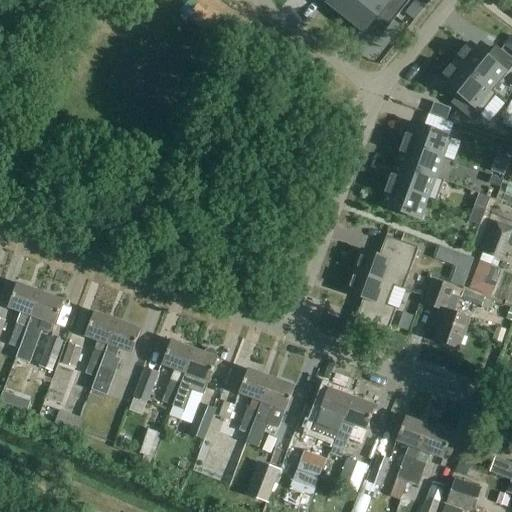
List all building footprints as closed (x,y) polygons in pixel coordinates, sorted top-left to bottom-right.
[(325,0),(324,3),(344,19),(359,0),(325,0)] [(359,0),(344,19),(363,34),(383,9),(395,19),(410,0),(359,0)] [(469,43),(454,62),(490,91),(505,72),(508,74),(511,68),(511,61),(498,50),(490,60),(469,43)] [(454,62),(439,81),(461,98),(454,107),(474,123),(496,95),(490,91),(454,62)] [(450,109),(439,105),(435,117),(446,121),(450,109)] [(511,129),(511,116),(506,114),(502,126),(511,129)] [(411,122),(403,144),(442,158),(450,137),(411,122)] [(403,144),(396,164),(435,178),(442,158),(403,144)] [(511,149),(500,145),(496,158),(508,163),(511,151),(511,149)] [(396,164),(388,185),(427,200),(435,203),(443,181),(435,178),(396,164)] [(492,177),(489,184),(500,188),(503,181),(492,177)] [(388,185),(381,206),(420,220),(427,200),(388,185)] [(497,204),(510,207),(511,198),(511,187),(502,185),(497,204)] [(479,195),(474,208),(485,211),(489,198),(479,195)] [(471,215),(469,222),(479,226),(482,219),(471,215)] [(511,288),(511,286),(511,276),(494,269),(498,259),(503,261),(508,246),(511,247),(511,228),(494,222),(469,288),(511,304),(511,288)] [(361,251),(353,272),(394,287),(404,290),(418,249),(386,236),(378,257),(361,251)] [(440,247),(435,260),(456,267),(469,272),(474,259),(440,247)] [(353,272),(345,293),(363,299),(356,319),(389,331),(396,309),(387,306),(394,287),(353,272)] [(432,279),(423,303),(440,310),(436,321),(442,324),(435,340),(459,349),(471,319),(447,309),(455,288),(432,279)] [(9,345),(19,349),(40,293),(16,284),(7,308),(20,313),(9,345)] [(463,291),(460,299),(482,307),(485,299),(464,290),(463,291)] [(40,293),(19,349),(15,359),(30,364),(43,330),(39,328),(42,321),(55,326),(64,302),(40,293)] [(97,342),(89,363),(84,361),(80,372),(95,378),(117,322),(94,313),(84,337),(97,342)] [(403,313),(397,328),(409,333),(415,318),(403,313)] [(117,322),(95,378),(91,390),(107,396),(121,359),(116,357),(119,350),(131,355),(140,331),(117,322)] [(497,328),(492,341),(501,344),(505,331),(497,328)] [(51,338),(40,367),(52,372),(62,342),(51,338)] [(173,406),(194,351),(170,342),(162,366),(175,371),(163,403),(173,406)] [(69,344),(62,363),(75,368),(82,349),(69,344)] [(194,351),(173,406),(184,411),(192,392),(204,396),(209,384),(217,360),(194,351)] [(144,369),(134,398),(147,403),(157,373),(144,369)] [(248,371),(239,395),(253,400),(250,408),(249,408),(240,431),(241,432),(249,435),(270,379),(248,371)] [(246,444),(247,445),(257,449),(267,425),(273,407),(285,412),(294,388),(272,380),(270,379),(249,435),(246,444)] [(329,390),(311,434),(334,443),(351,398),(344,396),(346,392),(330,386),(329,390)] [(0,401),(8,405),(11,396),(2,392),(0,398),(0,401)] [(321,477),(318,487),(328,490),(331,481),(332,482),(341,458),(353,427),(365,432),(374,407),(351,398),(334,443),(324,469),(325,469),(321,477)] [(125,399),(124,411),(140,412),(141,401),(125,399)] [(234,406),(224,402),(218,416),(229,420),(234,406)] [(200,404),(188,434),(203,440),(215,409),(200,404)] [(60,411),(55,424),(76,432),(81,419),(60,411)] [(409,448),(397,479),(407,483),(429,428),(406,419),(396,443),(409,448)] [(429,428),(407,483),(418,487),(430,457),(442,461),(451,437),(429,428)] [(149,430),(140,454),(153,459),(161,434),(149,430)] [(271,431),(266,450),(281,454),(286,435),(271,431)] [(466,445),(459,460),(479,468),(485,452),(466,445)] [(326,460),(304,452),(290,489),(312,498),(326,460)] [(378,456),(369,483),(379,487),(389,460),(378,456)] [(348,459),(338,486),(356,493),(367,466),(348,459)] [(459,461),(455,472),(466,477),(470,465),(459,461)] [(258,463),(247,495),(267,502),(279,471),(258,463)] [(447,504),(465,510),(469,511),(472,511),(480,489),(455,480),(447,504)] [(433,483),(421,511),(435,511),(445,487),(433,483)]
